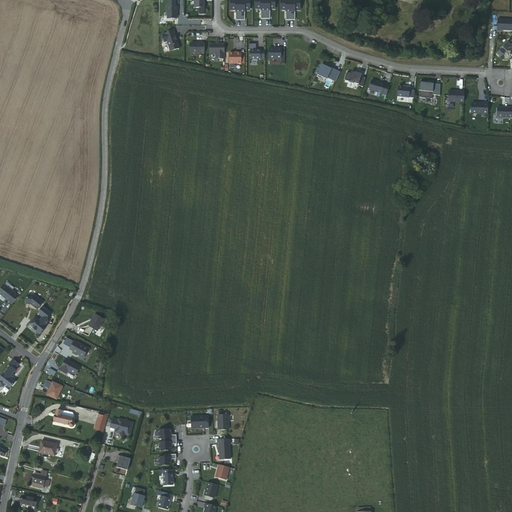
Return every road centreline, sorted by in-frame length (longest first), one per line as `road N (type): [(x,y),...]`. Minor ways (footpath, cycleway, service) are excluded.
road 1 (unclassified): [(38,360),(78,297),(96,239),(105,101),(127,0)]
road 2 (residential): [(217,0),(217,23),(228,30),(303,30),(406,70),(492,74),(501,86)]
